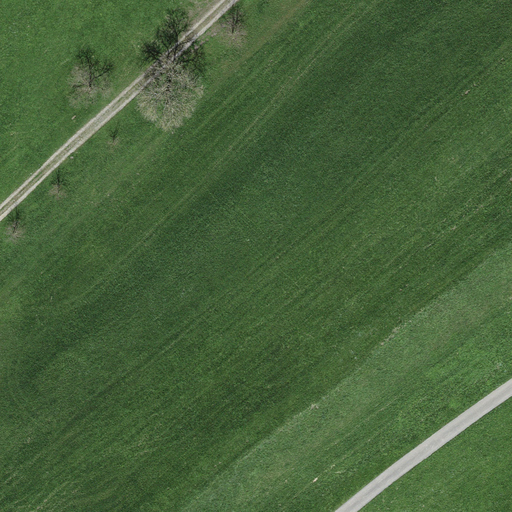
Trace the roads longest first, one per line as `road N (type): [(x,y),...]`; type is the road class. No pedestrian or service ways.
road 1 (track): [(227,0),(0,214)]
road 2 (track): [(349,511),(511,387)]
